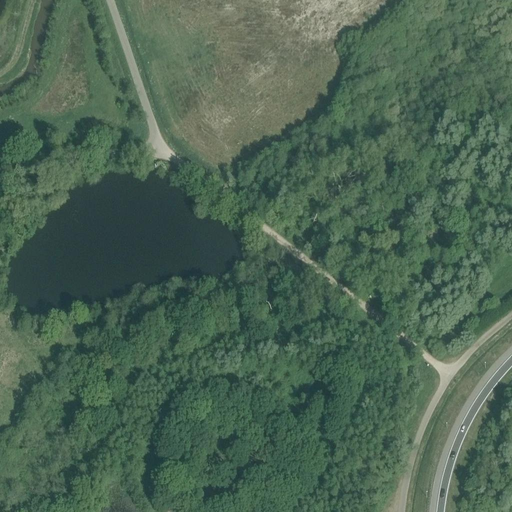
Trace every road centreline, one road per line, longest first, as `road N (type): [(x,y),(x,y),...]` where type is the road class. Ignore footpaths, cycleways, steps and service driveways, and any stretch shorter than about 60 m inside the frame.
road 1 (unclassified): [(451,373),(160,147)]
road 2 (motorway): [(511,359),(457,442),(440,511)]
road 3 (unclassified): [(0,171),(70,153),(160,147)]
road 4 (unclassified): [(160,147),(109,0)]
road 5 (unclassified): [(402,511),(410,463),(451,373)]
